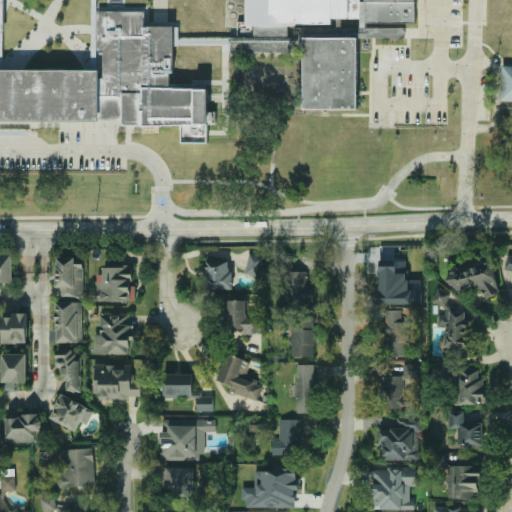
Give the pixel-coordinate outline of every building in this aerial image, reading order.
[(370,2),(370,0),(416,0),(416,23),(405,22),(405,37),(372,37),(372,51),(362,51),(359,51),(359,109),(305,108),(305,52),(231,51),(231,38),(255,38),(255,23),(247,23),(247,0),(361,0),(361,2),(370,2)] [(182,124),(152,124),(123,124),(123,117),(101,117),(101,120),(0,119),(0,69),(101,69),(101,77),(105,77),(105,71),(104,71),(104,49),(98,49),(98,11),(145,11),(145,26),(175,26),(174,71),(171,71),(171,88),(212,88),(212,124),(209,124),(209,143),(182,142),(182,124)] [(503,66),(511,66),(511,102),(503,102),(503,66)] [(12,253),(0,253),(0,282),(12,282),(12,253)] [(262,257),(249,254),(245,273),(258,276),(262,257)] [(55,287),(59,287),(59,297),(83,297),(83,264),(74,264),(74,257),(56,257),(55,287)] [(499,293),(490,259),(448,271),(453,291),(480,284),(484,297),(499,293)] [(206,261),(207,289),(232,289),(231,260),(206,261)] [(420,280),(406,280),(406,260),(379,260),(379,304),(420,304),(420,280)] [(135,301),(135,285),(132,285),(132,266),(103,267),(103,274),(95,274),(95,301),(135,301)] [(286,268),(286,301),(313,302),(313,287),(307,287),(307,271),(292,271),(292,268),(286,268)] [(465,351),(468,312),(448,310),(449,297),(450,292),(436,288),(431,303),(445,308),(444,315),(438,315),(437,327),(445,327),(444,350),(446,350),(465,351)] [(248,300),(228,300),(229,328),(244,328),(244,334),(262,334),(261,318),(248,318),(248,300)] [(82,342),(82,302),(56,301),(56,342),(82,342)] [(407,355),(406,341),(417,341),(416,333),(411,334),(410,321),(401,321),(401,310),(384,310),(385,356),(407,355)] [(2,316),(3,343),(28,342),(27,312),(12,313),(12,316),(2,316)] [(94,353),(130,353),(130,340),(133,340),(133,314),(101,313),(100,334),(95,334),(94,353)] [(314,316),(291,316),(291,356),(315,356),(314,316)] [(57,350),(57,367),(63,367),(63,380),(68,380),(68,391),(80,391),(80,360),(77,360),(76,349),(57,350)] [(251,361),(226,353),(217,379),(232,385),(230,391),(257,401),(263,384),(245,377),(251,361)] [(26,354),(2,354),(2,382),(27,382),(26,354)] [(449,376),(445,362),(433,366),(437,380),(449,376)] [(140,396),(140,381),(132,381),(132,364),(94,364),(94,393),(99,393),(99,399),(128,399),(128,396),(140,396)] [(315,413),(316,364),(297,364),(296,412),(315,413)] [(404,378),(422,378),(422,364),(404,364),(404,376),(382,376),(382,409),(422,408),(422,399),(414,400),(414,392),(404,392),(404,378)] [(482,371),(454,373),(455,404),(483,403),(482,371)] [(192,374),(163,374),(163,397),(193,397),(192,374)] [(88,425),(95,409),(60,394),(50,419),(76,430),(80,421),(88,425)] [(214,395),(196,394),(195,411),(213,411),(214,395)] [(483,422),(464,422),(464,411),(450,411),(449,428),(458,429),(458,445),(483,445),(483,422)] [(6,443),(41,442),(40,415),(6,416),(6,443)] [(397,416),(396,429),(381,429),(381,459),(419,460),(420,417),(397,416)] [(161,460),(205,460),(205,432),(216,432),(216,419),(195,419),(195,426),(168,425),(168,431),(161,431),(161,460)] [(272,437),(272,455),(300,455),(300,419),(279,419),(279,438),(272,437)] [(57,487),(95,486),(93,448),(61,449),(62,475),(57,475),(57,487)] [(478,466),(447,465),(447,498),(477,498),(478,466)] [(195,468),(164,467),(163,493),(194,493),(195,468)] [(247,507),(295,507),(295,489),(298,489),(298,468),(254,469),(255,487),(242,487),(242,500),(247,500),(247,507)] [(373,468),(372,509),(414,509),(414,496),(409,496),(410,486),(415,486),(416,469),(373,468)] [(14,476),(1,477),(1,491),(15,491),(14,476)] [(0,494),(0,511),(19,511),(17,507),(10,510),(2,494),(0,494)] [(42,511),(55,511),(55,497),(42,498),(42,511)] [(64,503),(64,511),(84,511),(90,511),(90,502),(64,503)]
